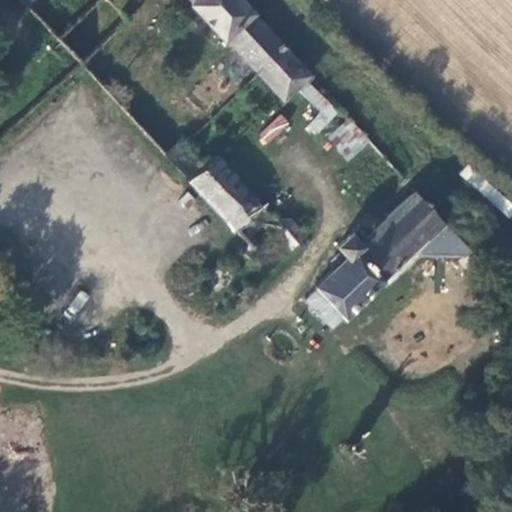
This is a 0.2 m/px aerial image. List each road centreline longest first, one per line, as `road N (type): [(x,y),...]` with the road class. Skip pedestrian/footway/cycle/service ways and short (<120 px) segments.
road 1 (track): [(284,295),(164,362),(107,379),(0,374)]
road 2 (track): [(200,342),(49,177)]
